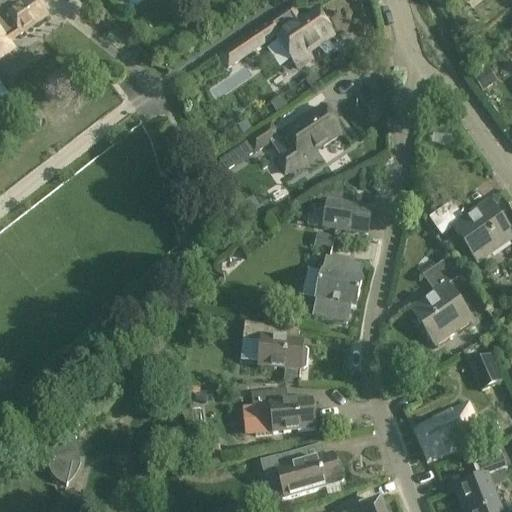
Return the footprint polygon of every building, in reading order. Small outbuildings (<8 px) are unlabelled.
[(0,0),(0,63),(16,52),(10,43),(48,19),(35,0),(0,0)] [(333,38),(315,11),(300,21),(293,11),(219,58),(229,71),(276,40),(298,71),(312,61),(308,56),(333,38)] [(0,77),(0,105),(12,99),(0,77)] [(279,138),(269,144),(271,147),(280,159),(275,162),(285,176),(302,164),(305,169),(319,159),(316,153),(341,136),(322,108),(282,135),(279,138)] [(249,139),(249,143),(256,154),(269,144),(279,138),(271,125),(249,139)] [(320,190),(318,203),(326,204),(321,231),(368,238),(372,210),(352,207),(354,196),(332,192),(320,190)] [(441,239),(452,232),(477,267),(511,242),(511,237),(488,203),(463,221),(452,204),(428,220),(441,239)] [(316,302),(312,320),(348,327),(351,310),(355,311),(361,283),(359,282),(362,268),(327,260),(323,275),(322,274),(316,302)] [(422,278),(434,295),(410,312),(435,349),(471,323),(447,288),(458,281),(445,262),(422,278)] [(258,366),(258,370),(285,372),(284,386),(299,387),(300,373),(300,372),(303,372),(308,371),(309,353),(305,351),(302,351),(303,343),(298,343),(299,330),(244,325),(240,364),(258,366)] [(490,357),(468,367),(480,394),(502,384),(490,357)] [(250,396),(254,434),(254,437),(272,436),(272,437),(315,432),(312,402),(287,405),(286,392),(250,396)] [(479,433),(470,409),(414,435),(426,466),(483,442),(485,446),(487,445),(487,446),(503,440),(496,425),(479,433)] [(40,454),(48,459),(48,461),(48,463),(48,468),(49,472),(52,478),(54,481),(59,486),(63,488),(67,489),(67,486),(68,487),(71,484),(78,474),(81,467),(80,466),(80,462),(79,456),(78,451),(76,443),(76,441),(73,441),(70,441),(64,442),(61,443),(58,445),(54,448),(46,443),(40,454)] [(271,505),(285,501),(285,502),(325,490),(328,501),(344,497),(340,485),(342,484),(345,481),(340,464),(336,464),(334,464),(332,457),(325,459),(321,447),(260,464),(271,505)] [(478,482),(454,492),(461,511),(500,511),(487,479),(507,472),(500,455),(472,466),(478,482)] [(59,496),(65,511),(75,511),(81,510),(73,490),(59,496)] [(383,511),(380,503),(359,511),(383,511)]
